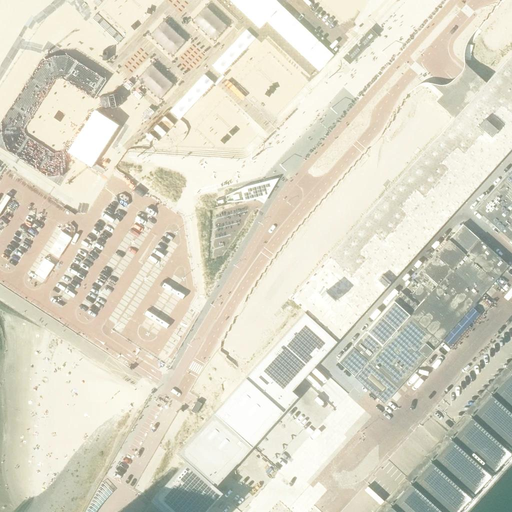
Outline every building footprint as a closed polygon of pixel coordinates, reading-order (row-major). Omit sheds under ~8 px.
[(379,37),(371,30),(343,59),(351,66),(379,37)] [(454,118),(291,299),(337,341),(511,147),(511,53),(486,83),(468,67),(454,82),(443,94),(436,102),(454,118)] [(511,242),(511,169),(476,210),(511,242)] [(264,204),(278,179),(251,186),(252,190),(254,199),(255,199),(264,204)] [(254,199),(252,190),(241,193),(243,201),(247,200),(254,199)] [(449,240),(494,282),(509,266),(463,224),(449,240)] [(481,297),(494,282),(449,240),(435,255),(481,297)] [(471,307),(481,297),(435,255),(414,279),(421,285),(412,295),(421,303),(418,307),(401,292),(394,301),(440,342),(443,339),(471,307)] [(412,373),(440,342),(394,301),(366,331),(412,373)] [(245,378),(213,413),(252,447),(283,412),(288,407),(298,396),(292,391),(303,379),(336,342),(304,313),(245,378)] [(412,373),(366,331),(352,347),(398,389),(412,373)] [(384,404),(398,389),(352,347),(338,363),(384,404)] [(458,511),(511,452),(511,370),(384,511),(458,511)] [(213,413),(175,456),(183,463),(213,490),(252,447),(213,413)] [(183,463),(149,502),(150,502),(151,503),(160,511),(204,511),(220,495),(213,490),(183,463)] [(112,494),(101,484),(85,511),(95,511),(97,511),(104,502),(112,494)] [(160,511),(150,502),(148,504),(141,511),(160,511)]
